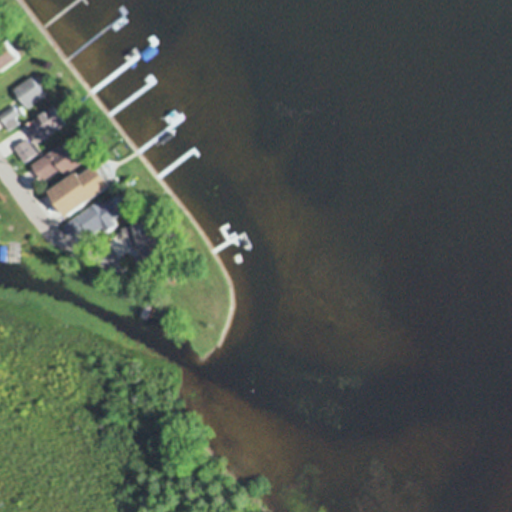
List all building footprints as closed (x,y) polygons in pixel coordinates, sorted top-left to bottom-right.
[(48,95),(34,76),(16,89),(30,108),(48,95)] [(27,128),(39,144),(69,122),(57,106),(27,128)] [(1,117),(10,129),(22,120),(14,107),(1,117)] [(34,163),(45,183),(95,156),(84,135),(34,163)] [(39,154),(28,140),(17,149),(28,163),(39,154)] [(55,193),(74,219),(87,239),(102,229),(106,235),(119,225),(115,219),(125,212),(111,192),(119,187),(101,161),(55,193)] [(147,257),(168,252),(161,220),(140,225),(147,257)]
